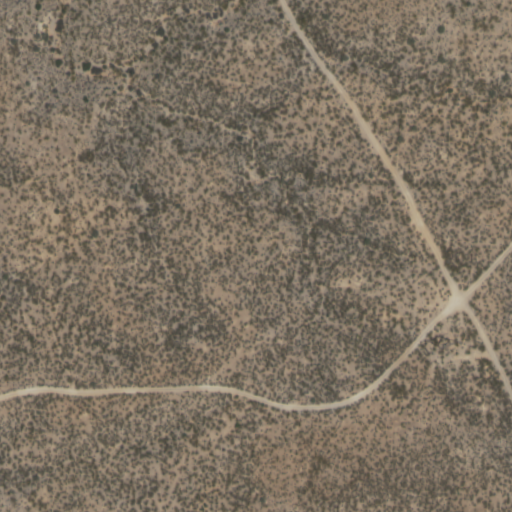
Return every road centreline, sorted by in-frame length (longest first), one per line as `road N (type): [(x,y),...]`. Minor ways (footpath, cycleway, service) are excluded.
road 1 (track): [(0,396),(34,388),(217,386),(286,406),(349,400),(511,244)]
road 2 (track): [(511,392),(372,138),(278,0)]
